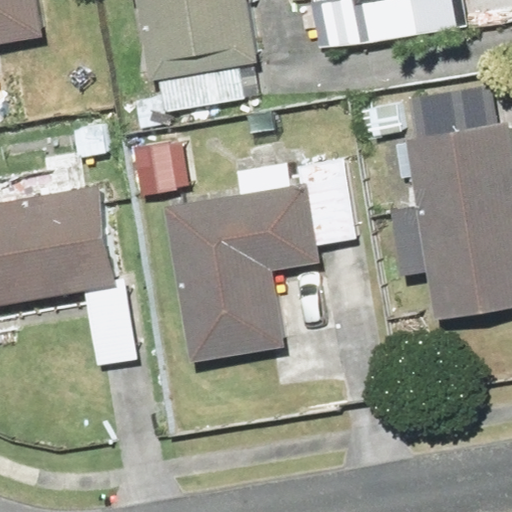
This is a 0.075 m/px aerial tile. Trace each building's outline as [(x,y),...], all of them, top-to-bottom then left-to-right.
[(0,0),(0,32),(38,28),(33,0),(0,0)] [(238,0),(140,0),(151,70),(247,54),(238,0)] [(511,114),(409,127),(430,308),(511,298),(511,114)] [(243,185),(168,195),(188,350),(281,338),(270,252),(316,246),(314,233),(353,228),(344,159),(286,166),(284,150),(239,156),(243,185)] [(0,193),(0,298),(77,287),(87,353),(128,345),(97,176),(0,193)]
